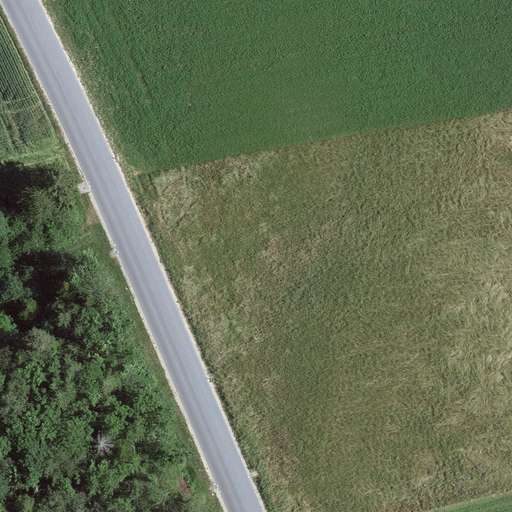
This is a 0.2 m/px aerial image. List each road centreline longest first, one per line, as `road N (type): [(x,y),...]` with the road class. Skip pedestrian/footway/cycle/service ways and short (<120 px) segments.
road 1 (tertiary): [(249,511),(16,0)]
road 2 (track): [(128,232),(0,283)]
